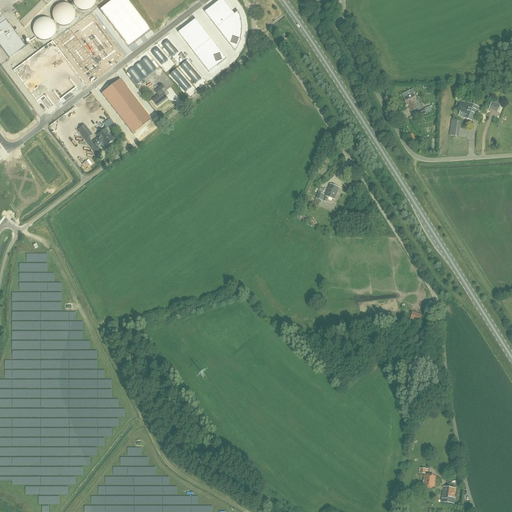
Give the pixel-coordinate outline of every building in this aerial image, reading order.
[(112,0),(99,10),(128,48),(151,30),(128,0),(112,0)] [(223,0),(220,0),(205,12),(235,52),(236,50),(237,48),(238,47),(238,45),(239,44),(240,42),(240,40),(241,38),(241,37),(241,35),(242,33),(242,31),(242,29),(242,28),(242,26),(242,24),(241,22),(241,20),(241,19),(240,17),(240,15),(239,13),(238,12),(234,15),(223,0)] [(88,18),(77,27),(106,65),(118,56),(88,18)] [(196,19),(179,33),(209,72),(226,59),(196,19)] [(0,24),(0,46),(9,58),(25,47),(6,20),(0,24)] [(70,32),(59,41),(88,79),(99,70),(70,32)] [(168,40),(162,45),(172,57),(178,52),(168,40)] [(158,48),(152,53),(161,65),(167,60),(158,48)] [(147,57),(141,62),(150,74),(157,68),(147,57)] [(187,61),(181,67),(195,84),(202,79),(187,61)] [(141,62),(134,67),(143,79),(150,74),(141,62)] [(134,67),(127,72),(137,84),(143,79),(134,67)] [(177,69),(170,75),(185,92),(191,87),(177,69)] [(101,94),(132,134),(151,119),(120,79),(101,94)] [(157,106),(167,98),(163,92),(163,91),(164,92),(166,90),(162,85),(155,91),(158,95),(152,100),(153,100),(154,103),(157,106)] [(408,91),(402,94),(404,98),(403,98),(406,106),(408,105),(411,111),(416,109),(417,108),(420,115),(425,113),(422,106),(420,106),(418,100),(416,101),(413,94),(410,95),(408,91)] [(92,96),(86,99),(95,113),(101,110),(92,96)] [(45,99),(42,101),(48,109),(51,107),(45,99)] [(460,104),(458,108),(461,109),(459,115),(463,116),(462,117),(473,121),(479,107),(468,103),(467,106),(466,106),(460,104)] [(4,116),(14,133),(22,128),(15,116),(9,120),(7,117),(6,117),(5,115),(4,116)] [(452,120),(450,135),(458,137),(460,121),(452,120)] [(93,150),(96,148),(88,138),(92,135),(84,125),(77,130),(92,150),(93,150)] [(105,146),(114,139),(106,128),(97,135),(98,137),(92,142),(96,147),(102,142),(105,146)] [(96,148),(93,150),(96,155),(102,151),(98,146),(96,148)] [(334,200),(339,188),(330,184),(323,201),(327,202),(329,197),(334,200)] [(325,194),(321,193),(318,192),(316,198),(321,200),(322,201),(325,194)] [(24,245),(23,248),(19,246),(18,249),(19,250),(18,253),(21,254),(22,251),(25,253),(28,247),(24,245)] [(413,311),(410,319),(409,321),(419,323),(419,322),(422,314),(413,311)] [(435,488),(436,476),(424,475),(423,486),(435,488)] [(454,498),(455,488),(443,487),(441,502),(454,503),(455,498),(454,498)]
